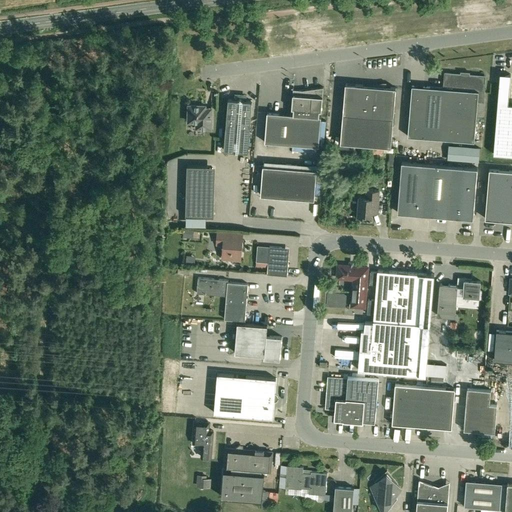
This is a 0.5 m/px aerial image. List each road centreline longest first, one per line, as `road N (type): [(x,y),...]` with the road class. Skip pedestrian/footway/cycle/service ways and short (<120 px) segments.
road 1 (unclassified): [(511,458),(329,444),(302,425),(314,264),(326,244),(511,257)]
road 2 (unclassified): [(201,73),(511,33)]
road 3 (tertiary): [(0,29),(222,0)]
